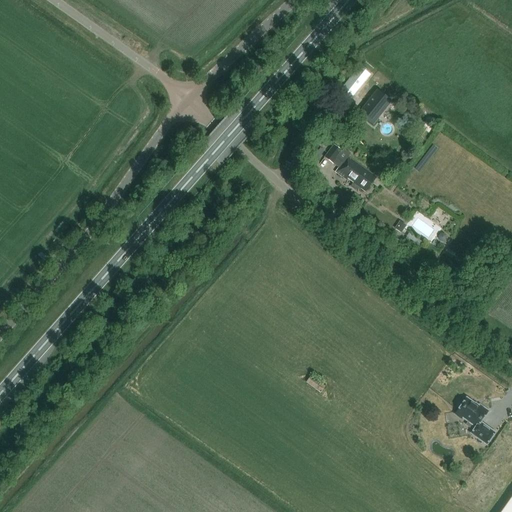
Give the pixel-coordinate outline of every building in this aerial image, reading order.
[(359,66),(336,94),(347,102),(369,75),(359,66)] [(363,104),(374,91),(365,84),(355,97),(363,104)] [(376,89),(357,113),(372,125),(391,102),(376,89)] [(375,176),(348,156),(350,153),(344,148),(342,151),(334,145),(325,157),(340,168),(336,172),(346,179),(347,178),(354,182),(352,184),(359,190),(360,188),(365,191),(375,176)] [(401,234),(405,226),(399,222),(394,229),(401,234)] [(446,236),(443,234),(440,234),(438,237),(438,240),(441,242),(444,242),(446,239),(446,236)] [(309,375),(304,382),(321,392),(326,385),(309,375)] [(480,422),(488,411),(480,405),(479,407),(467,398),(463,403),(461,403),(459,407),(459,409),(455,414),(462,419),(463,417),(469,422),(466,425),(474,430),(471,434),(486,444),(495,433),(480,422)] [(511,511),(511,500),(503,511),(511,511)]
